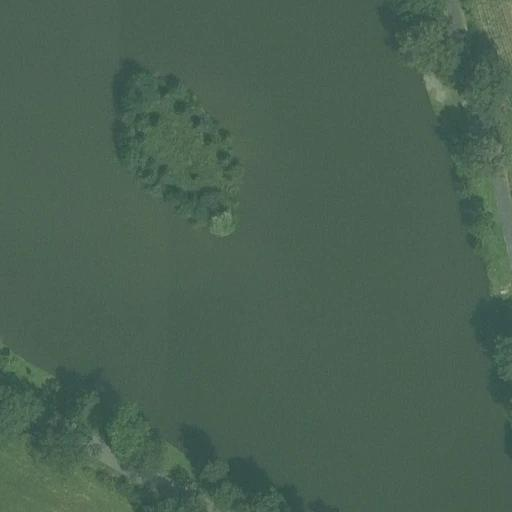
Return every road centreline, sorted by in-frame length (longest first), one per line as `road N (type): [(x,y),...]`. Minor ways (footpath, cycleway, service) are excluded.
road 1 (unclassified): [(205,511),(0,394)]
road 2 (track): [(457,0),(511,209)]
